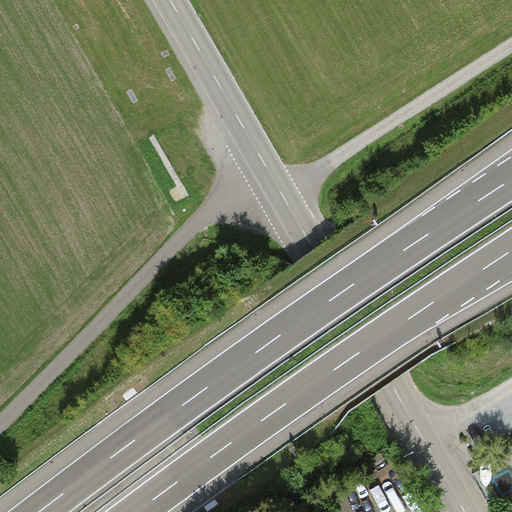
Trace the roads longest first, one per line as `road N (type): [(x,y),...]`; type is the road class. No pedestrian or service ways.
road 1 (tertiary): [(465,511),(169,0)]
road 2 (motorway): [(511,180),(290,328),(41,511)]
road 3 (motorway): [(139,511),(511,252)]
road 4 (track): [(0,428),(262,162)]
road 5 (track): [(284,199),(511,50)]
